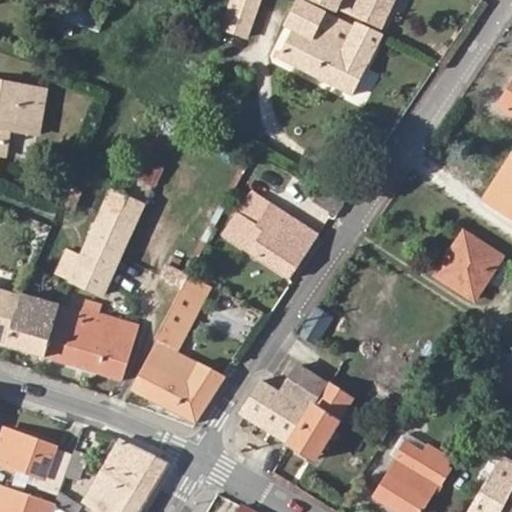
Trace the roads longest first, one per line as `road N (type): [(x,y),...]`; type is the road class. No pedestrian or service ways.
road 1 (residential): [(200,455),(503,0)]
road 2 (residential): [(0,381),(200,455)]
